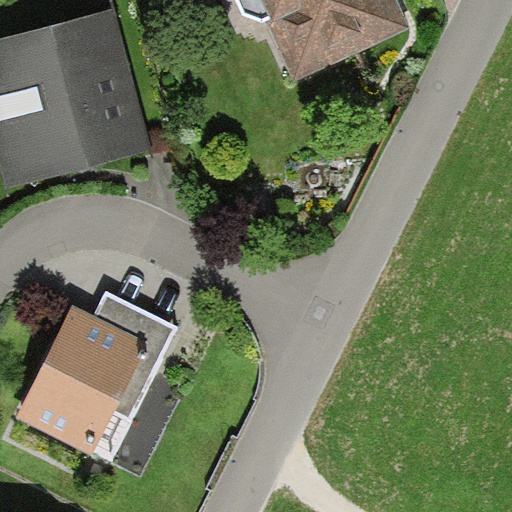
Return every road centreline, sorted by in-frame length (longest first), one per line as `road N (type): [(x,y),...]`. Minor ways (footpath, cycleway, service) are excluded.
road 1 (residential): [(329,318),(129,222),(83,216),(41,229),(0,269)]
road 2 (residential): [(329,318),(490,0)]
road 3 (residential): [(232,511),(329,318)]
